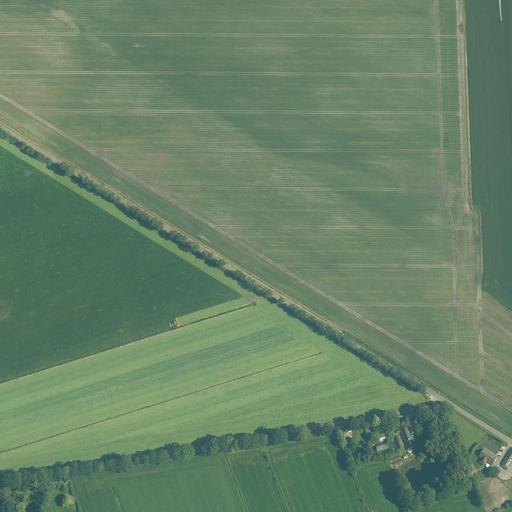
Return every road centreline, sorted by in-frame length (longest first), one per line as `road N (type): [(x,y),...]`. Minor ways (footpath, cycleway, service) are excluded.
road 1 (unclassified): [(439,395),(0,127)]
road 2 (unclassified): [(0,482),(424,412),(439,395)]
